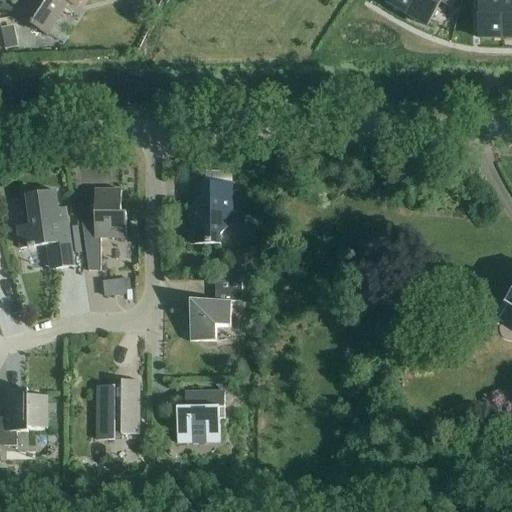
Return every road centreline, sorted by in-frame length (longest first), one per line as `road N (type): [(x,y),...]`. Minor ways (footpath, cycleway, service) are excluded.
road 1 (unclassified): [(150,130),(511,129)]
road 2 (residential): [(153,324),(150,130)]
road 3 (residential): [(0,353),(70,326),(153,324)]
road 4 (unclassified): [(0,130),(150,130)]
